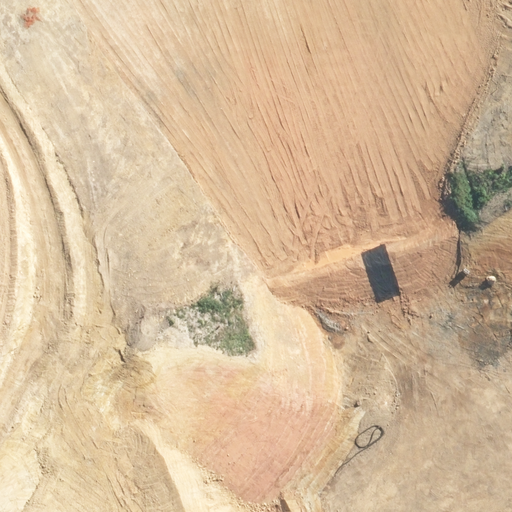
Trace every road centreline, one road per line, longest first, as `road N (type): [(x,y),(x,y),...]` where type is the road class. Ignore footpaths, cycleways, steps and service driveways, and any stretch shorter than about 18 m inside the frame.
road 1 (unknown): [(511,318),(406,374),(278,461),(225,511)]
road 2 (residential): [(179,0),(320,91),(389,88)]
road 3 (residential): [(424,0),(498,180)]
road 4 (residential): [(0,340),(131,429)]
road 5 (unknown): [(131,429),(235,499)]
